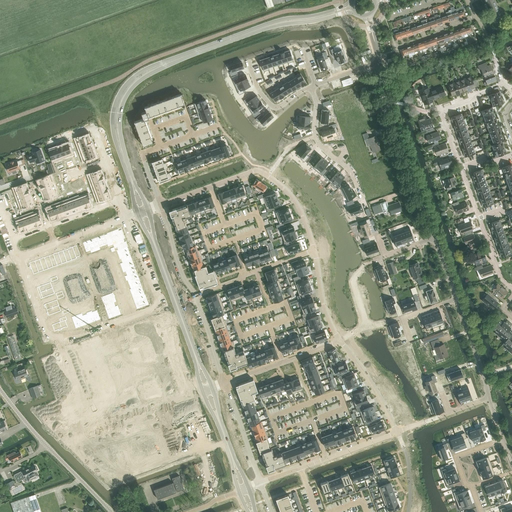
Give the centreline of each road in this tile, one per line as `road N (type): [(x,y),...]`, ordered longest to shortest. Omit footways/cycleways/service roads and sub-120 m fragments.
road 1 (residential): [(434,237),(389,114),(379,61)]
road 2 (secondary): [(326,15),(268,25),(154,67)]
road 3 (unclassified): [(111,511),(0,389)]
road 4 (residential): [(184,394),(202,448),(127,477)]
road 5 (secondary): [(152,239),(198,365)]
road 6 (residential): [(195,295),(314,251)]
road 7 (residential): [(224,383),(338,340)]
road 8 (residential): [(118,199),(93,131),(47,146)]
